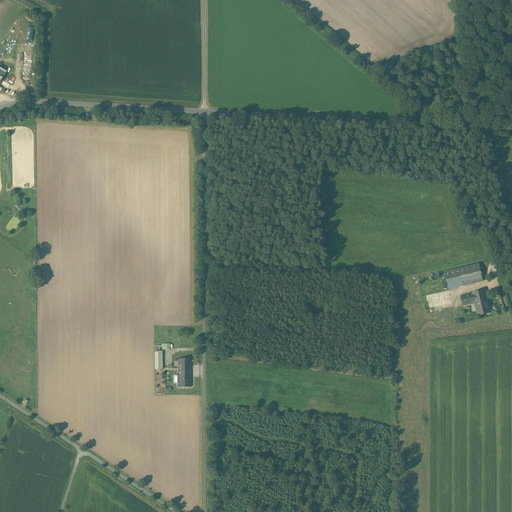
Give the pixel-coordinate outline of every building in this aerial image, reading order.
[(19,44),(26,45),(28,30),(21,29),(19,44)] [(28,36),(24,80),(31,81),(34,37),(28,36)] [(445,272),(448,289),(482,281),(479,265),(445,272)] [(485,290),(472,293),(473,293),(475,303),(478,316),(490,313),(485,290)] [(475,303),(473,293),(461,296),(463,306),(475,303)] [(190,359),(178,359),(179,376),(190,376),(190,359)] [(179,376),(178,376),(178,383),(179,383),(179,387),(190,387),(190,376),(179,376)]
